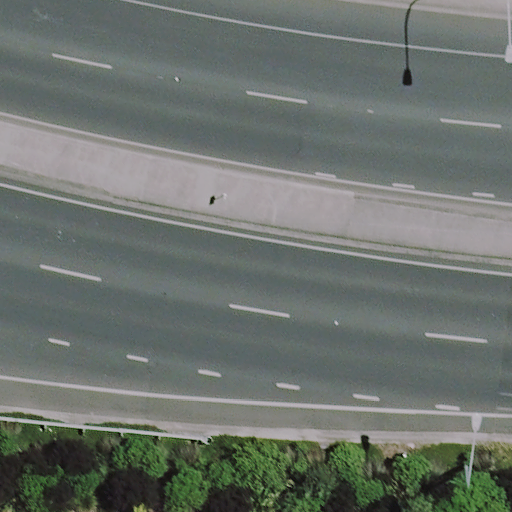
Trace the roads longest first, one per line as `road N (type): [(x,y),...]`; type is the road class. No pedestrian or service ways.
road 1 (trunk): [(0,32),(346,96),(511,111)]
road 2 (trunk): [(511,345),(352,333),(0,269)]
